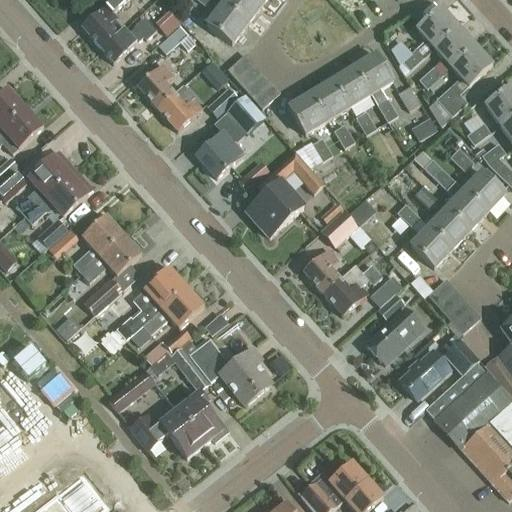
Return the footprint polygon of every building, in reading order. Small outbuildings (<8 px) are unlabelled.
[(101,0),(99,2),(106,9),(81,32),(101,54),(122,36),(113,25),(118,21),(114,17),(132,0),(101,0)] [(191,0),(205,10),(212,1),(211,0),(191,0)] [(229,0),(223,8),(248,27),(263,7),(254,0),(229,0)] [(232,48),(248,27),(223,8),(208,29),(209,30),(225,42),(232,48)] [(399,70),(406,79),(435,53),(458,31),(441,12),(418,34),(427,43),(401,66),(402,67),(399,70)] [(167,40),(180,29),(182,27),(173,18),(159,31),(167,40)] [(124,34),(122,36),(101,54),(114,68),(146,39),(148,42),(156,35),(144,23),(133,32),(135,34),(128,39),(124,34)] [(382,37),(390,51),(414,38),(406,24),(382,37)] [(195,48),(180,29),(167,40),(157,49),(166,59),(179,46),(188,55),(195,48)] [(435,53),(453,72),(476,50),(458,31),(435,53)] [(476,50),(453,72),(462,81),(452,90),(461,99),(470,91),(494,69),(476,50)] [(236,84),(254,68),(245,58),(227,74),(236,84)] [(371,98),(370,99),(387,127),(398,120),(381,92),(393,85),(376,58),(354,71),(371,98)] [(213,66),(203,75),(208,81),(218,72),(213,66)] [(254,68),(236,84),(244,94),(263,77),(254,68)] [(157,113),(174,98),(164,87),(172,80),(163,69),(154,76),(137,91),(157,113)] [(427,94),(443,80),(434,70),(418,84),(427,94)] [(349,112),(370,99),(371,98),(354,71),(332,85),(349,112)] [(253,104),(272,87),(263,77),(244,94),(253,104)] [(328,126),(349,112),(332,85),(311,99),(328,126)] [(245,99),(234,87),(229,91),(222,97),(215,90),(205,99),(212,106),(207,111),(218,123),(240,103),(245,99)] [(272,87),(253,104),(262,113),(280,97),(272,87)] [(467,107),(461,99),(452,90),(436,104),(437,105),(451,121),(467,107)] [(409,115),(419,109),(409,91),(398,97),(409,115)] [(500,130),(511,121),(511,93),(510,91),(485,109),(500,130)] [(0,133),(25,111),(8,93),(0,99),(0,133)] [(174,98),(157,113),(177,136),(194,121),(193,120),(201,112),(192,102),(184,109),(174,98)] [(306,139),(328,126),(311,99),(289,112),(306,139)] [(239,105),(229,113),(248,135),(264,122),(244,100),(239,105)] [(0,133),(0,149),(8,143),(18,154),(43,132),(25,111),(0,133)] [(366,140),(377,134),(366,116),(355,122),(366,140)] [(511,146),(511,121),(500,130),(511,146)] [(474,150),(491,138),(483,128),(466,140),(474,150)] [(344,154),(355,147),(344,129),(333,135),(344,154)] [(196,160),(216,183),(241,161),(232,150),(239,143),(228,131),(196,160)] [(439,160),(455,144),(445,134),(429,149),(439,160)] [(322,168),(333,161),(322,143),(311,149),(322,168)] [(488,170),(498,163),(506,158),(498,148),(481,160),(488,170)] [(472,167),(458,153),(449,162),(464,176),(472,167)] [(45,202),(76,174),(59,155),(28,182),(38,193),(19,210),(27,218),(45,202)] [(432,164),(422,155),(413,163),(423,173),(455,204),(446,213),(469,235),(487,216),(464,195),(464,194),(432,164)] [(322,189),(294,157),(254,192),(263,202),(246,216),(268,242),(302,212),(280,188),(292,177),(312,199),(322,189)] [(0,187),(19,171),(10,161),(0,169),(0,187)] [(511,175),(498,163),(488,170),(511,192),(511,190),(511,175)] [(250,194),(270,177),(260,166),(241,182),(250,194)] [(24,221),(32,230),(46,217),(50,218),(55,213),(63,221),(94,194),(76,174),(45,202),(27,218),(24,221)] [(464,195),(487,216),(504,198),(481,176),(473,185),(464,194),(464,195)] [(430,214),(438,205),(423,190),(414,200),(430,214)] [(327,228),(343,214),(337,207),(321,220),(327,228)] [(412,233),(421,223),(405,209),(397,218),(412,233)] [(452,253),(469,235),(446,213),(429,232),(452,253)] [(335,252),(358,232),(343,216),(320,236),(335,252)] [(80,278),(124,239),(107,220),(81,243),(91,253),(83,261),(72,270),(80,278)] [(48,253),(68,235),(57,223),(37,241),(48,253)] [(434,272),(452,253),(429,232),(411,250),(434,272)] [(62,258),(80,243),(71,233),(54,250),(62,258)] [(124,239),(80,278),(88,287),(98,278),(106,271),(116,282),(142,259),(124,239)] [(322,299),(339,283),(330,273),(338,265),(328,254),(320,262),(320,261),(302,277),(322,299)] [(339,283),(322,299),(342,322),(359,306),(367,298),(361,291),(368,285),(362,278),(355,269),(339,283)] [(371,270),(362,278),(368,285),(373,290),(382,282),(371,270)] [(142,296),(134,286),(108,308),(118,319),(132,306),(141,315),(132,323),(130,321),(116,334),(126,345),(130,342),(142,331),(186,292),(168,272),(142,296)] [(380,312),(402,292),(392,280),(388,284),(369,301),(380,312)] [(123,294),(111,282),(84,306),(96,319),(108,308),(123,294)] [(427,299),(436,309),(455,293),(446,283),(433,294),(427,299)] [(186,292),(142,331),(150,340),(169,323),(177,332),(179,333),(203,310),(186,292)] [(464,303),(455,293),(436,309),(445,319),(464,303)] [(396,299),(377,315),(386,325),(404,309),(396,299)] [(472,312),(464,303),(445,319),(454,329),(472,312)] [(481,322),(472,312),(454,329),(462,339),(481,322)] [(419,329),(405,313),(365,350),(380,366),(380,365),(385,370),(414,342),(410,337),(419,329)] [(511,325),(501,333),(511,348),(511,349),(498,360),(511,378),(511,325)] [(142,331),(130,342),(138,351),(150,340),(142,331)] [(191,343),(181,335),(165,349),(162,345),(143,361),(151,370),(168,355),(171,359),(191,343)] [(243,410),(270,389),(254,368),(261,363),(252,352),(229,370),(209,343),(196,353),(190,345),(181,351),(210,388),(220,379),(243,410)] [(463,379),(477,367),(480,364),(462,346),(445,360),(463,379)] [(201,396),(211,389),(181,351),(171,359),(170,361),(196,395),(201,396)] [(417,404),(449,374),(431,355),(399,386),(417,404)] [(511,407),(477,367),(463,379),(425,413),(505,505),(511,499),(511,407)] [(118,417),(153,389),(144,379),(109,405),(118,417)] [(208,408),(200,397),(177,415),(204,449),(212,443),(214,446),(228,435),(215,419),(212,422),(204,411),(208,408)] [(157,431),(148,419),(129,433),(147,456),(168,440),(186,463),(204,449),(176,416),(157,431)] [(313,491),(301,502),(308,511),(336,511),(344,505),(368,484),(352,467),(330,487),(322,478),(310,488),(313,491)] [(87,511),(89,511),(88,511),(104,511),(107,510),(81,477),(75,481),(81,489),(64,502),(51,511),(87,511)] [(368,484),(344,505),(350,511),(371,511),(383,501),(368,484)]
